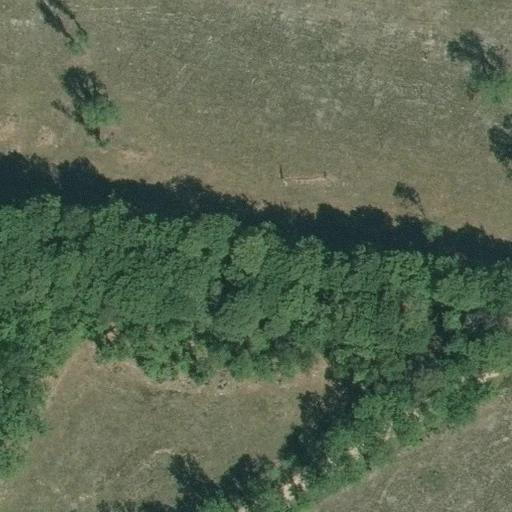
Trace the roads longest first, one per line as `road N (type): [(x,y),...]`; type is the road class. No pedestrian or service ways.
road 1 (track): [(511,336),(0,253)]
road 2 (track): [(511,360),(261,511)]
